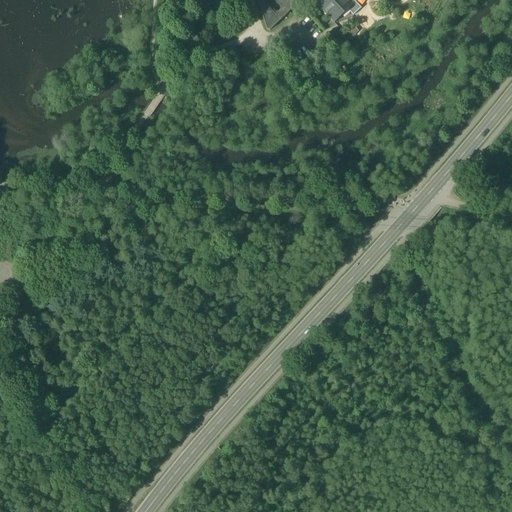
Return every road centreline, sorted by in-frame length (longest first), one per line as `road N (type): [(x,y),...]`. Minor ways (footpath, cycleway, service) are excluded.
road 1 (residential): [(0,186),(420,203)]
road 2 (primary): [(146,511),(420,203)]
road 3 (track): [(251,0),(253,32),(182,66),(91,192)]
road 4 (primary): [(420,203),(511,97)]
